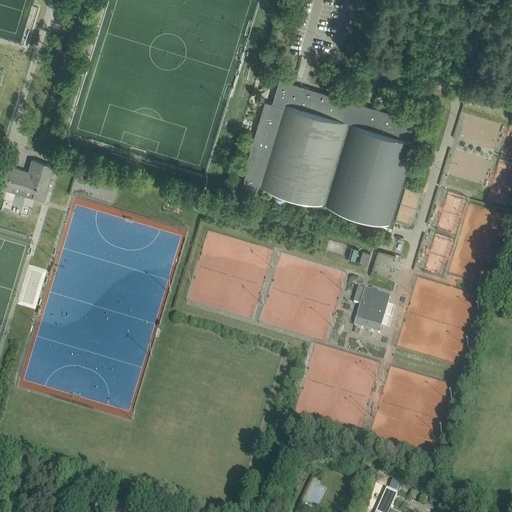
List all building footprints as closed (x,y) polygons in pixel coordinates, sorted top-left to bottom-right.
[(262,80),(265,72),(261,71),(259,70),(256,78),(262,80)] [(414,119),(373,107),(280,79),(272,103),(265,101),(247,163),(249,163),(243,184),(256,188),(257,185),(391,225),(416,142),(408,139),(411,129),(412,127),(411,127),(414,119)] [(28,171),(8,166),(2,189),(44,201),(54,166),(31,159),(28,171)] [(367,265),(370,253),(363,251),(359,263),(367,265)] [(390,297),(366,289),(359,287),(354,302),(361,305),(355,326),(379,333),(390,297)] [(387,488),(375,511),(390,511),(399,493),(387,488)]
